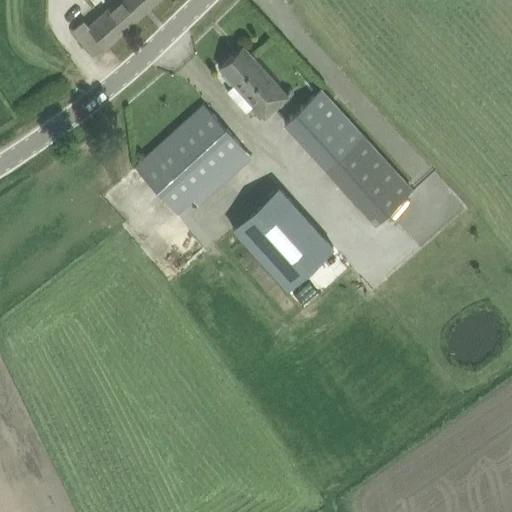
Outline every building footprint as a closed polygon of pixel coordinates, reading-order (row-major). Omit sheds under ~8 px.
[(96,54),(148,8),(156,0),(117,0),(90,25),(84,19),(74,29),(96,54)] [(243,44),(220,66),(265,116),(289,94),(243,44)] [(285,120),(377,222),(414,189),(334,102),(320,88),(285,120)] [(247,149),(219,118),(205,103),(136,166),(177,211),(247,149)] [(333,253),(277,193),(231,234),(287,295),(333,253)]
